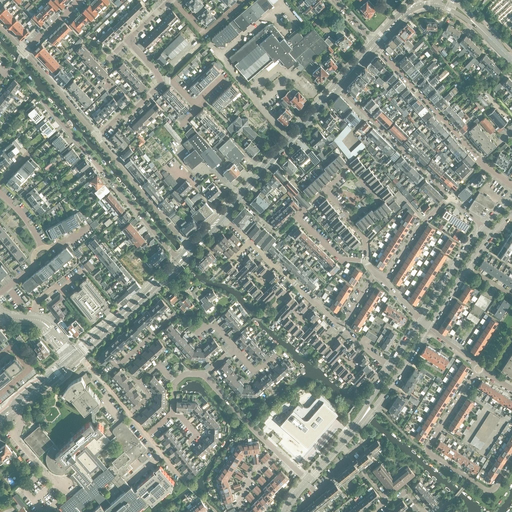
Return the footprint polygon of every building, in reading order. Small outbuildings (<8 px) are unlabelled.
[(59,7),(52,0),(49,0),(47,2),(53,8),(54,10),(55,11),(59,7)] [(65,5),(59,0),(53,0),(52,0),(59,7),(61,9),(65,5)] [(95,0),(94,0),(92,3),(100,11),(102,10),(99,7),(101,5),(95,0)] [(201,0),(197,0),(189,7),(191,9),(193,8),(194,9),(193,10),(195,12),(204,5),(202,3),(203,2),(201,0)] [(256,0),(255,0),(249,6),(259,17),(262,14),(265,10),(256,0)] [(268,0),(256,0),(265,10),(269,7),(270,8),(273,5),(268,0)] [(361,7),(365,12),(363,13),(363,14),(366,17),(367,17),(368,16),(370,16),(372,14),(372,12),(376,8),(368,0),(365,0),(367,2),(361,7)] [(320,1),(311,9),(316,14),(325,6),(320,1)] [(54,10),(53,8),(47,2),(47,3),(44,6),(45,8),(51,14),(54,12),(53,11),(54,10)] [(140,2),(136,6),(142,12),(146,8),(140,2)] [(100,11),(92,3),(88,6),(94,12),(96,10),(98,13),(100,11)] [(201,20),(210,12),(212,11),(206,5),(197,14),(199,16),(200,16),(201,17),(199,18),(201,20)] [(304,11),(306,14),(313,8),(310,5),(304,11)] [(51,14),(45,8),(44,6),(40,10),(47,18),(50,16),(49,15),(51,14)] [(136,6),(132,9),(138,16),(142,12),(136,6)] [(249,6),(241,12),(251,23),(254,20),(255,21),(259,17),(249,6)] [(84,10),(90,16),(92,14),(94,17),(96,15),(88,7),(84,10)] [(132,9),(128,13),(134,19),(138,16),(132,9)] [(7,10),(0,16),(1,18),(1,19),(3,21),(11,13),(7,10)] [(47,18),(40,10),(36,14),(44,22),(43,21),(44,20),(45,20),(47,18)] [(84,10),(80,14),(88,22),(90,21),(88,18),(90,16),(84,10)] [(172,11),(168,15),(174,21),(178,17),(172,11)] [(210,12),(201,20),(204,23),(205,22),(206,23),(205,23),(207,26),(216,19),(210,12)] [(234,19),(243,29),(244,30),(248,27),(247,26),(251,23),(241,12),(234,19)] [(11,13),(3,21),(5,23),(5,22),(7,24),(14,17),(11,13)] [(44,22),(36,14),(35,13),(31,17),(40,26),(44,22)] [(128,13),(125,17),(130,23),(134,19),(128,13)] [(80,14),(77,18),(82,24),(84,22),(87,24),(88,22),(80,14)] [(164,19),(166,20),(171,25),(174,21),(168,15),(164,19)] [(7,24),(7,25),(11,29),(18,21),(19,20),(15,16),(14,17),(7,24)] [(125,17),(120,21),(126,27),(130,23),(125,17)] [(77,18),(73,21),(81,29),(83,28),(81,25),(82,24),(77,18)] [(243,29),(234,19),(230,22),(213,37),(212,40),(217,45),(226,46),(226,42),(227,42),(229,41),(239,33),(239,32),(243,29)] [(166,20),(162,24),(168,30),(172,26),(171,25),(166,20)] [(22,25),(18,21),(11,29),(11,28),(13,30),(12,30),(14,32),(22,25)] [(81,29),(73,21),(69,25),(75,31),(77,29),(80,31),(81,29)] [(120,21),(117,24),(123,31),(126,27),(120,21)] [(426,29),(436,29),(437,22),(427,21),(426,29)] [(60,26),(68,34),(72,30),(64,22),(61,25),(62,25),(61,26),(60,26)] [(407,23),(402,28),(411,37),(414,33),(416,35),(418,34),(415,30),(407,23)] [(117,24),(113,28),(118,33),(117,33),(119,35),(123,31),(117,24)] [(162,24),(158,27),(164,33),(168,30),(162,24)] [(429,31),(421,24),(419,26),(426,34),(429,31)] [(449,36),(455,28),(449,24),(445,30),(443,33),(440,31),(436,39),(434,43),(430,47),(435,53),(439,49),(435,45),(438,40),(439,41),(443,33),(448,37),(449,36)] [(22,25),(14,32),(16,34),(17,34),(18,36),(26,28),(22,25)] [(274,61),(279,57),(282,60),(288,67),(296,60),(300,64),(297,67),(300,71),(304,67),(310,63),(315,57),(316,57),(329,45),(324,40),(314,29),(304,37),(298,31),(296,29),(288,36),(289,38),(289,39),(287,41),(284,38),(274,25),(267,25),(230,58),(235,64),(248,80),(264,66),(266,68),(273,62),(274,61)] [(56,30),(64,37),(68,34),(60,26),(58,28),(58,29),(57,30),(56,30)] [(112,27),(108,31),(114,37),(117,33),(118,33),(113,28),(112,27)] [(158,27),(154,31),(160,37),(164,33),(158,27)] [(18,36),(22,40),(26,36),(28,34),(27,34),(30,32),(26,28),(26,29),(26,28),(18,36)] [(412,47),(416,51),(419,48),(421,50),(424,47),(418,42),(414,45),(408,40),(411,37),(402,28),(397,33),(402,38),(405,41),(412,47)] [(451,46),(453,47),(457,41),(455,40),(456,38),(457,38),(461,32),(455,28),(449,36),(454,40),(453,41),(452,43),(451,46)] [(353,38),(353,37),(350,35),(349,35),(348,37),(344,34),(345,34),(345,33),(345,32),(341,29),(340,29),(337,32),(337,33),(336,34),(337,36),(337,37),(339,38),(336,42),(335,41),(334,43),(338,46),(339,44),(344,49),(352,41),(351,40),(353,38)] [(53,33),(52,33),(60,41),(64,37),(56,30),(54,32),(54,33),(53,34),(53,33)] [(108,31),(104,35),(110,41),(114,37),(108,31)] [(154,31),(150,35),(156,41),(160,37),(154,31)] [(183,34),(189,40),(191,38),(186,32),(183,34)] [(60,41),(52,33),(50,36),(49,38),(56,45),(60,41)] [(172,59),(189,43),(181,34),(160,54),(161,55),(156,59),(162,66),(167,61),(167,60),(170,57),(172,59)] [(408,51),(412,47),(405,41),(402,38),(401,39),(396,34),(393,37),(392,39),(398,45),(400,42),(408,51)] [(110,41),(104,35),(100,39),(106,45),(110,41)] [(150,35),(146,39),(152,45),(156,41),(150,35)] [(324,40),(329,45),(330,46),(334,41),(329,35),(324,40)] [(460,44),(464,48),(471,41),(466,36),(461,41),(459,43),(457,41),(453,47),(452,49),(455,51),(460,44)] [(418,42),(424,47),(427,44),(421,38),(418,42)] [(152,45),(146,39),(142,43),(148,49),(152,45)] [(405,53),(398,45),(392,39),(389,42),(389,43),(394,49),(394,48),(396,46),(401,51),(401,54),(400,55),(401,57),(405,53)] [(467,49),(470,52),(476,46),(471,41),(464,48),(457,55),(459,57),(464,52),(466,50),(466,49),(467,49)] [(401,57),(400,55),(394,49),(389,43),(385,46),(385,47),(390,53),(392,51),(397,55),(394,58),(397,61),(401,57)] [(37,56),(37,55),(45,48),(42,44),(33,52),(37,56)] [(76,51),(80,55),(87,49),(83,45),(76,51)] [(470,52),(469,53),(474,57),(465,66),(468,69),(474,63),(477,60),(475,58),(476,56),(477,56),(482,51),(476,46),(470,52)] [(41,59),(49,52),(45,48),(37,55),(39,57),(38,58),(41,60),(41,59)] [(80,55),(84,59),(89,54),(90,53),(87,49),(80,55)] [(398,63),(402,67),(418,53),(417,52),(416,51),(408,58),(406,56),(398,63)] [(402,67),(406,71),(413,64),(411,62),(417,56),(421,53),(419,51),(417,52),(418,53),(402,67)] [(44,64),(45,63),(52,56),(49,52),(41,59),(43,61),(42,61),(44,64)] [(87,63),(93,58),(89,54),(84,59),(81,61),(85,65),(87,63)] [(478,64),(482,68),(490,60),(485,54),(480,59),(481,61),(478,64)] [(388,77),(391,74),(383,67),(386,63),(378,55),(376,55),(371,61),(384,74),(386,76),(387,75),(388,77)] [(46,65),(48,67),(56,60),(52,56),(45,63),(46,65)] [(321,64),(316,57),(315,57),(326,69),(329,72),(337,65),(339,63),(332,56),(326,61),(325,61),(321,64)] [(315,57),(310,63),(313,66),(314,65),(317,69),(313,73),(317,77),(315,80),(318,83),(329,74),(325,69),(326,69),(315,57)] [(87,63),(90,67),(91,67),(97,61),(93,58),(87,63)] [(56,60),(48,67),(48,68),(49,67),(50,69),(52,71),(57,66),(60,64),(56,60)] [(406,71),(409,74),(422,62),(420,60),(414,65),(413,64),(406,71)] [(422,62),(409,74),(412,78),(420,71),(418,69),(426,62),(424,60),(422,62)] [(487,67),(490,70),(495,65),(490,60),(482,68),(480,69),(482,71),(487,67)] [(94,71),(95,71),(101,65),(97,61),(91,67),(90,67),(89,69),(93,73),(94,71)] [(212,63),(208,67),(216,75),(216,74),(219,74),(218,73),(220,71),(219,70),(223,66),(219,61),(216,63),(216,62),(215,62),(214,62),(213,62),(212,63)] [(384,74),(371,61),(366,66),(376,74),(377,75),(380,72),(383,74),(384,74)] [(413,79),(416,83),(430,70),(436,64),(434,62),(427,68),(429,69),(423,75),(420,72),(413,79)] [(117,69),(121,73),(127,67),(123,63),(117,69)] [(57,66),(61,70),(54,76),(58,81),(66,73),(64,71),(64,72),(61,69),(64,67),(60,64),(57,66)] [(95,71),(98,75),(104,69),(101,65),(95,71)] [(498,72),(501,70),(495,65),(490,70),(489,72),(486,74),(487,76),(492,72),(495,75),(494,77),(496,79),(501,75),(498,72)] [(121,73),(125,77),(131,71),(127,67),(121,73)] [(208,67),(204,70),(212,79),(213,78),(215,77),(214,77),(216,75),(208,67)] [(378,83),(379,83),(382,80),(379,77),(377,79),(375,77),(365,68),(359,74),(366,82),(367,82),(369,84),(372,80),(377,84),(378,83)] [(439,76),(423,90),(427,94),(434,87),(432,85),(434,84),(438,80),(439,80),(441,81),(451,72),(447,68),(439,76)] [(104,69),(98,75),(102,79),(108,73),(104,69)] [(204,70),(200,74),(208,82),(209,82),(211,81),(210,80),(212,79),(204,70)] [(416,83),(420,86),(429,78),(427,76),(431,72),(430,70),(416,83)] [(66,73),(58,81),(63,85),(73,75),(70,71),(67,74),(66,73)] [(125,77),(128,80),(135,75),(131,71),(125,77)] [(379,83),(385,89),(386,89),(390,85),(389,84),(397,76),(393,72),(391,74),(388,77),(385,80),(383,78),(382,80),(379,83)] [(200,74),(196,78),(204,86),(205,86),(207,85),(207,84),(208,82),(200,74)] [(364,85),(366,82),(359,74),(354,79),(363,87),(365,85),(364,85)] [(420,86),(423,90),(439,76),(437,74),(435,76),(431,80),(429,78),(420,86)] [(128,80),(132,84),(138,78),(135,75),(128,80)] [(132,84),(136,88),(142,82),(138,78),(132,84)] [(196,78),(192,82),(200,90),(201,89),(203,88),(204,86),(196,78)] [(383,93),(385,95),(386,96),(402,82),(398,78),(390,85),(392,87),(388,91),(386,89),(385,89),(382,92),(383,93)] [(507,87),(509,88),(511,85),(511,81),(509,78),(504,83),(502,85),(503,86),(504,88),(506,88),(507,87)] [(14,79),(11,84),(17,89),(21,85),(14,79)] [(362,89),(363,87),(354,79),(350,84),(358,91),(361,93),(363,90),(362,89)] [(69,90),(71,92),(80,83),(77,85),(74,81),(68,87),(70,89),(69,90)] [(142,82),(136,88),(140,92),(146,86),(142,82)] [(200,90),(192,82),(188,86),(196,94),(197,93),(199,92),(199,91),(200,90)] [(402,82),(386,96),(388,98),(396,91),(398,93),(406,86),(402,82)] [(427,95),(431,98),(444,86),(447,84),(446,82),(438,89),(437,90),(435,88),(427,95)] [(73,93),(75,95),(81,89),(79,87),(82,85),(80,83),(71,92),(72,93),(73,93)] [(493,89),(496,92),(502,85),(500,83),(493,89)] [(11,84),(8,88),(14,93),(17,89),(11,84)] [(228,87),(236,96),(240,92),(232,84),(230,85),(228,87)] [(356,94),(358,91),(350,84),(347,87),(347,89),(355,97),(357,94),(356,94)] [(431,98),(434,102),(442,95),(440,94),(446,88),(444,86),(431,98)] [(434,102),(438,106),(457,88),(455,86),(443,97),(442,95),(434,102)] [(162,95),(165,99),(174,91),(173,91),(172,89),(171,89),(170,87),(162,95)] [(225,91),(224,91),(232,99),(236,96),(228,87),(226,89),(225,91)] [(394,105),(401,99),(410,91),(407,87),(400,93),(402,95),(396,101),(394,98),(390,101),(394,105)] [(8,88),(4,92),(11,97),(14,93),(8,88)] [(457,88),(438,106),(441,110),(449,103),(447,101),(459,90),(457,88)] [(76,98),(78,100),(85,93),(81,89),(75,95),(77,97),(76,98)] [(165,99),(169,103),(177,95),(176,93),(175,93),(174,91),(165,99)] [(221,94),(220,95),(228,103),(232,99),(224,91),(222,93),(222,92),(221,94)] [(303,103),(306,99),(298,91),(293,96),(288,91),(282,98),(290,105),(292,104),(295,107),(297,106),(299,108),(303,103)] [(364,105),(368,109),(383,93),(382,92),(381,91),(380,93),(381,95),(379,97),(378,96),(374,100),(372,98),(364,105)] [(405,103),(407,101),(414,95),(410,91),(401,99),(403,101),(405,103)] [(4,92),(1,96),(8,101),(11,97),(4,92)] [(80,100),(83,103),(89,97),(85,93),(78,100),(79,101),(80,100)] [(383,93),(368,109),(372,113),(379,105),(380,104),(378,102),(385,95),(383,93)] [(125,94),(121,98),(127,105),(129,103),(128,102),(130,100),(125,94)] [(169,103),(173,107),(181,99),(180,96),(179,97),(177,95),(169,103)] [(217,98),(216,99),(224,107),(228,103),(220,95),(219,97),(218,96),(217,98)] [(406,105),(408,107),(417,98),(414,95),(407,101),(409,103),(406,105)] [(339,96),(332,104),(343,117),(343,118),(352,109),(346,103),(346,102),(340,96),(339,96)] [(89,97),(83,103),(85,105),(84,106),(86,108),(93,101),(89,97)] [(107,100),(109,102),(109,101),(116,109),(118,107),(117,106),(119,104),(117,102),(117,101),(113,98),(111,100),(109,98),(107,100)] [(121,98),(117,101),(117,102),(119,104),(122,108),(125,105),(126,106),(127,105),(121,98)] [(412,106),(414,108),(421,102),(417,98),(408,107),(409,109),(412,106)] [(465,104),(468,107),(474,102),(471,98),(465,104)] [(173,107),(177,111),(185,103),(184,102),(183,100),(183,101),(181,99),(173,107)] [(224,107),(216,99),(215,100),(214,100),(213,102),(212,103),(220,111),(224,107)] [(280,124),(283,127),(284,127),(285,125),(285,124),(286,124),(287,124),(288,123),(288,122),(289,121),(288,120),(293,115),(285,108),(288,105),(284,100),(280,103),(283,106),(281,108),(284,111),(281,113),(278,117),(282,121),(280,124)] [(109,101),(109,102),(105,105),(111,112),(114,109),(114,110),(116,109),(109,101)] [(413,113),(415,115),(424,106),(421,102),(414,108),(416,110),(413,113)] [(156,103),(152,107),(158,113),(162,109),(156,103)] [(185,103),(177,111),(177,112),(179,114),(178,115),(179,117),(182,113),(189,107),(188,106),(187,104),(186,105),(185,103)] [(442,111),(445,114),(454,106),(456,105),(454,103),(451,106),(449,104),(442,111)] [(26,111),(31,117),(39,110),(36,106),(34,104),(26,111)] [(104,104),(100,107),(108,116),(110,115),(109,114),(111,112),(105,105),(104,104)] [(372,114),(376,117),(386,108),(384,106),(383,106),(381,104),(380,105),(379,107),(372,114)] [(419,114),(421,116),(428,110),(424,106),(415,115),(416,116),(419,114)] [(445,114),(449,118),(456,112),(455,112),(458,110),(454,106),(445,114)] [(96,111),(98,113),(104,119),(106,117),(107,118),(108,116),(100,107),(96,111)] [(152,107),(148,111),(154,117),(158,113),(152,107)] [(376,117),(379,121),(389,111),(386,108),(376,117)] [(504,116),(503,117),(496,108),(488,115),(500,128),(507,122),(508,120),(504,116)] [(196,115),(200,120),(207,113),(205,111),(206,111),(204,110),(203,109),(196,115)] [(343,118),(347,123),(356,114),(354,111),(352,109),(343,118)] [(395,112),(383,124),(387,128),(393,121),(391,119),(399,111),(397,109),(395,111),(395,112)] [(39,110),(31,117),(36,123),(44,116),(42,114),(43,114),(39,110)] [(379,121),(383,124),(395,112),(395,111),(394,110),(393,110),(391,113),(389,111),(379,121)] [(428,110),(421,116),(423,118),(420,120),(422,122),(424,120),(425,120),(431,114),(428,110)] [(449,118),(452,122),(463,112),(461,110),(458,113),(458,114),(456,112),(449,118)] [(148,111),(144,114),(150,121),(151,122),(155,118),(154,117),(148,111)] [(452,122),(455,126),(462,119),(460,117),(461,116),(461,117),(464,114),(463,112),(452,122)] [(98,113),(93,117),(96,120),(94,122),(98,126),(102,122),(101,121),(104,119),(98,113)] [(200,120),(204,123),(211,117),(209,115),(207,114),(207,113),(200,120)] [(330,113),(327,117),(334,123),(337,119),(339,117),(334,113),(332,115),(330,113)] [(144,114),(140,118),(146,124),(150,121),(144,114)] [(356,114),(347,123),(351,128),(361,118),(359,116),(356,114)] [(426,126),(427,127),(436,119),(432,115),(425,121),(427,123),(425,125),(426,127),(426,126)] [(239,116),(227,128),(227,129),(233,135),(238,131),(243,131),(252,139),(257,133),(248,125),(248,118),(241,118),(239,116)] [(204,123),(208,127),(214,121),(213,119),(211,117),(204,123)] [(327,122),(323,126),(330,132),(336,125),(334,123),(327,117),(324,120),(327,122)] [(480,122),(490,134),(495,129),(485,117),(480,122)] [(38,124),(43,130),(51,123),(48,119),(47,120),(46,118),(38,124)] [(140,118),(136,122),(143,129),(145,129),(146,128),(146,127),(147,126),(146,124),(140,118)] [(455,126),(459,129),(469,120),(468,118),(465,120),(463,118),(462,119),(455,126)] [(432,129),(439,122),(436,119),(427,127),(430,130),(432,129)] [(469,120),(459,129),(462,133),(469,127),(467,124),(468,124),(471,121),(469,120)] [(208,127),(211,131),(218,125),(217,123),(217,122),(215,121),(214,121),(208,127)] [(366,121),(360,127),(358,130),(361,132),(363,134),(371,126),(366,121)] [(143,129),(136,122),(132,126),(138,132),(139,133),(143,129)] [(167,122),(163,125),(178,144),(183,140),(167,122)] [(432,129),(435,132),(442,126),(439,122),(432,129)] [(51,123),(43,130),(48,137),(56,130),(54,128),(55,127),(51,123)] [(388,129),(392,133),(398,126),(395,123),(388,129)] [(477,123),(466,133),(468,136),(470,134),(473,136),(471,138),(478,147),(480,145),(482,147),(480,149),(485,155),(496,145),(493,141),(492,141),(490,138),(483,130),(480,128),(480,127),(477,123)] [(211,131),(215,135),(222,129),(220,127),(221,126),(219,125),(218,125),(211,131)] [(392,133),(395,136),(402,129),(398,126),(392,133)] [(435,132),(439,136),(446,130),(442,126),(435,132)] [(177,127),(175,129),(183,140),(186,138),(177,127)] [(185,134),(188,139),(197,132),(192,127),(185,134)] [(363,141),(365,143),(377,132),(373,128),(367,134),(369,136),(367,138),(368,140),(367,141),(365,139),(363,141)] [(222,129),(215,135),(219,139),(226,133),(224,131),(224,130),(222,129)] [(318,129),(313,134),(322,145),(325,143),(323,141),(326,139),(318,129)] [(395,136),(398,139),(405,133),(402,129),(395,136)] [(112,140),(114,142),(122,134),(120,132),(121,132),(119,130),(109,139),(111,141),(112,140)] [(446,130),(439,136),(437,138),(440,142),(449,134),(446,130)] [(50,139),(55,145),(64,138),(60,134),(58,132),(50,139)] [(220,151),(221,151),(218,147),(214,151),(215,152),(197,132),(188,139),(196,148),(184,158),(192,168),(200,160),(202,162),(205,163),(207,161),(212,168),(225,156),(220,151)] [(373,139),(375,141),(380,135),(377,132),(365,143),(367,145),(370,141),(373,139)] [(405,133),(398,139),(402,143),(408,136),(405,133)] [(115,145),(117,147),(127,137),(125,135),(124,136),(122,134),(114,142),(116,144),(115,145)] [(322,145),(313,134),(314,136),(309,140),(317,150),(322,145)] [(137,137),(143,143),(145,141),(140,135),(137,137)] [(375,141),(378,145),(384,139),(380,135),(375,141)] [(444,143),(446,145),(453,138),(450,135),(441,143),(443,144),(444,143)] [(127,137),(117,147),(118,149),(119,148),(122,150),(130,143),(127,140),(129,139),(127,137)] [(403,143),(406,147),(413,141),(409,137),(403,143)] [(64,138),(55,145),(61,151),(68,144),(67,142),(64,138)] [(235,159),(237,161),(238,161),(245,155),(235,144),(230,138),(225,142),(222,139),(212,148),(214,150),(218,147),(221,151),(229,159),(233,156),(235,159)] [(259,149),(260,147),(261,147),(261,146),(260,146),(257,143),(256,145),(249,138),(244,143),(246,145),(244,148),(245,148),(244,148),(252,156),(259,149)] [(446,145),(450,148),(457,142),(453,138),(446,145)] [(378,145),(382,148),(388,143),(384,139),(378,145)] [(15,140),(9,145),(15,153),(19,150),(19,149),(21,148),(15,140)] [(338,145),(334,140),(329,144),(333,149),(338,145)] [(406,147),(410,150),(416,144),(413,141),(406,147)] [(451,150),(453,152),(460,146),(457,142),(450,148),(448,150),(449,151),(451,150)] [(383,154),(384,153),(391,146),(388,143),(382,148),(384,150),(381,153),(383,154)] [(499,149),(501,151),(508,145),(506,143),(499,149)] [(410,150),(413,154),(420,148),(416,144),(410,150)] [(2,150),(4,151),(9,158),(9,157),(11,156),(12,156),(15,153),(9,145),(2,150)] [(62,153),(67,159),(75,152),(72,148),(70,146),(62,153)] [(391,146),(384,153),(388,157),(389,155),(390,155),(395,150),(391,146)] [(453,152),(456,156),(457,156),(464,150),(460,146),(453,152)] [(129,147),(120,155),(124,160),(133,151),(129,147)] [(301,147),(292,156),(299,164),(308,156),(315,164),(320,160),(312,151),(307,154),(301,147)] [(413,154),(417,157),(423,151),(420,148),(413,154)] [(457,156),(456,156),(454,157),(456,159),(458,158),(460,160),(467,153),(464,150),(457,156)] [(4,151),(0,154),(0,158),(5,165),(9,161),(8,161),(11,159),(9,157),(9,158),(4,151)] [(321,159),(323,157),(325,156),(321,151),(316,155),(320,160),(321,159)] [(394,161),(400,154),(396,151),(385,162),(387,164),(392,159),(394,161)] [(417,157),(421,161),(427,154),(423,151),(417,157)] [(75,152),(67,159),(72,165),(80,158),(78,156),(79,155),(75,152)] [(492,160),(500,165),(504,158),(505,156),(500,152),(499,154),(497,158),(495,157),(492,160)] [(427,154),(421,161),(424,165),(431,158),(427,154)] [(462,160),(453,168),(457,173),(461,176),(464,179),(473,171),(469,167),(475,162),(468,154),(462,160)] [(340,155),(336,158),(342,165),(346,161),(340,155)] [(393,165),(396,168),(397,169),(406,160),(402,156),(401,156),(395,163),(393,165)] [(505,156),(504,158),(500,165),(505,168),(509,161),(508,160),(509,158),(505,156)] [(124,162),(128,166),(133,162),(133,161),(134,160),(134,159),(133,158),(132,157),(131,157),(130,158),(124,162)] [(350,162),(353,166),(360,161),(361,160),(360,158),(359,159),(357,157),(350,162)] [(28,159),(25,163),(33,170),(38,165),(30,158),(28,160),(28,159)] [(336,158),(332,161),(338,168),(342,165),(336,158)] [(237,161),(235,159),(226,167),(228,169),(224,172),(230,180),(231,180),(232,180),(233,180),(234,178),(235,178),(235,177),(235,176),(234,176),(240,171),(236,167),(237,167),(234,163),(237,161)] [(282,165),(291,174),(297,168),(288,159),(282,165)] [(429,170),(436,163),(432,159),(426,166),(429,170)] [(77,170),(80,173),(83,170),(84,170),(87,168),(86,167),(89,165),(89,164),(88,162),(87,162),(85,160),(78,165),(74,168),(76,171),(77,170)] [(401,167),(403,169),(409,163),(406,160),(397,169),(398,169),(399,169),(401,167)] [(128,166),(131,170),(137,166),(135,164),(136,163),(134,161),(133,161),(133,162),(128,166)] [(243,168),(238,161),(237,161),(234,163),(237,167),(236,167),(240,171),(243,168)] [(332,161),(328,165),(334,172),(338,168),(332,161)] [(353,166),(356,170),(363,165),(360,161),(353,166)] [(21,166),(29,174),(31,176),(34,172),(33,170),(25,163),(21,166)] [(402,174),(404,176),(413,167),(409,163),(403,169),(405,171),(402,174)] [(433,173),(440,167),(436,163),(429,170),(433,173)] [(131,170),(134,174),(140,169),(138,167),(140,166),(139,164),(137,166),(131,170)] [(328,165),(325,168),(332,177),(332,176),(331,175),(334,172),(328,165)] [(360,174),(361,173),(367,169),(366,168),(363,165),(356,170),(360,174)] [(21,166),(18,170),(26,177),(29,174),(21,166)] [(134,174),(137,178),(145,172),(146,171),(142,167),(140,169),(134,174)] [(361,173),(364,177),(372,170),(371,168),(370,169),(368,167),(366,168),(367,169),(361,173)] [(405,177),(408,174),(410,176),(416,170),(413,167),(404,176),(405,177)] [(437,177),(444,171),(440,167),(433,173),(437,177)] [(83,176),(79,179),(80,180),(80,181),(80,182),(82,182),(83,181),(86,178),(85,178),(88,175),(90,178),(96,173),(92,168),(86,173),(83,176)] [(326,170),(322,173),(328,180),(332,177),(325,168),(324,168),(326,170)] [(289,181),(286,178),(277,169),(274,172),(282,181),(306,208),(311,204),(289,181)] [(18,170),(15,173),(23,181),(26,177),(18,170)] [(364,177),(368,181),(375,175),(373,173),(374,172),(372,170),(364,177)] [(411,182),(414,180),(420,173),(416,170),(410,176),(407,179),(411,183),(411,182)] [(145,172),(137,178),(141,182),(146,177),(150,175),(148,173),(147,174),(145,172)] [(439,179),(442,182),(449,176),(445,172),(439,179)] [(15,173),(11,177),(19,184),(23,181),(15,173)] [(322,173),(319,176),(325,183),(328,180),(322,173)] [(418,183),(424,177),(420,174),(420,173),(414,180),(411,182),(413,184),(415,181),(418,183)] [(91,182),(94,185),(101,179),(97,174),(89,181),(90,183),(91,182)] [(179,185),(177,183),(170,174),(165,177),(174,189),(179,185)] [(368,181),(371,185),(378,179),(376,177),(377,176),(376,174),(375,175),(368,181)] [(471,184),(472,186),(475,183),(478,186),(485,179),(480,174),(471,184)] [(273,175),(270,178),(278,185),(284,193),(287,190),(280,182),(273,175)] [(141,183),(145,187),(153,180),(150,176),(147,178),(141,183)] [(319,176),(315,180),(321,186),(325,183),(319,176)] [(371,185),(374,189),(388,177),(387,176),(383,178),(384,180),(381,182),(378,179),(371,185)] [(442,182),(446,185),(452,179),(449,176),(442,182)] [(19,184),(11,177),(8,181),(6,183),(14,190),(19,184)] [(374,189),(378,194),(385,188),(382,185),(386,182),(385,181),(389,178),(388,177),(374,189)] [(270,178),(267,181),(275,188),(278,185),(270,178)] [(90,192),(92,194),(105,183),(101,179),(94,185),(96,188),(90,192)] [(419,185),(423,189),(429,183),(425,179),(419,185)] [(446,185),(449,188),(455,182),(452,179),(446,185)] [(145,187),(148,191),(157,183),(153,180),(145,187)] [(175,198),(177,200),(178,201),(182,198),(181,197),(192,187),(186,180),(175,191),(174,190),(171,193),(174,197),(175,198)] [(315,180),(311,183),(317,190),(321,186),(315,180)] [(267,181),(264,185),(274,195),(276,192),(273,190),(275,188),(267,181)] [(212,182),(207,186),(217,196),(222,192),(212,182)] [(455,182),(449,188),(452,192),(459,185),(455,182)] [(105,183),(92,194),(95,192),(100,198),(109,190),(105,184),(105,183)] [(148,191),(151,195),(160,187),(157,183),(148,191)] [(311,183),(307,186),(313,193),(317,190),(311,183)] [(420,191),(423,195),(424,195),(432,186),(429,183),(423,189),(420,191)] [(151,195),(155,199),(160,194),(159,192),(165,187),(163,185),(160,187),(151,195)] [(274,195),(264,185),(260,189),(267,196),(269,194),(272,197),(274,195)] [(217,196),(207,186),(206,188),(206,189),(203,192),(204,193),(205,194),(206,195),(205,196),(210,201),(211,200),(212,201),(217,196)] [(313,193),(307,186),(303,190),(309,196),(313,193)] [(380,192),(383,196),(391,190),(388,186),(385,188),(378,194),(380,192)] [(423,195),(422,196),(424,198),(425,196),(428,194),(430,196),(436,190),(432,186),(424,195),(423,195)] [(458,195),(464,200),(472,192),(467,186),(458,195)] [(27,197),(31,201),(39,194),(34,188),(26,194),(28,197),(27,197)] [(383,196),(386,200),(394,194),(395,194),(391,190),(383,196)] [(427,198),(431,202),(439,193),(436,190),(430,196),(427,198)] [(479,191),(475,199),(484,205),(490,196),(487,195),(486,196),(479,191)] [(100,200),(104,205),(114,197),(112,195),(113,195),(110,192),(105,197),(104,196),(100,200)] [(261,192),(255,198),(265,207),(266,208),(272,202),(261,192)] [(202,197),(199,193),(191,200),(195,203),(202,197)] [(439,193),(431,202),(433,203),(435,201),(437,203),(443,197),(439,193)] [(31,201),(34,205),(42,198),(39,194),(31,201)] [(160,194),(155,199),(158,203),(163,198),(160,194)] [(394,194),(386,200),(389,203),(397,197),(394,194)] [(193,203),(187,195),(184,199),(187,201),(192,208),(202,220),(206,217),(197,206),(195,205),(193,207),(191,205),(193,203)] [(293,200),(289,203),(289,204),(295,211),(299,207),(296,203),(298,201),(293,196),(291,198),(293,200)] [(104,205),(108,209),(118,200),(115,198),(114,197),(104,205)] [(34,205),(37,208),(45,201),(42,198),(34,205)] [(265,207),(255,198),(251,203),(259,211),(261,212),(265,207)] [(159,204),(162,208),(169,203),(165,199),(159,204)] [(319,205),(323,209),(330,203),(326,199),(319,205)] [(484,205),(475,199),(469,208),(479,214),(484,205)] [(114,210),(114,211),(121,205),(120,204),(120,203),(118,200),(108,209),(107,210),(110,214),(114,210)] [(201,200),(199,202),(209,214),(213,211),(206,202),(204,204),(201,200)] [(45,201),(37,208),(40,212),(42,214),(50,208),(45,201)] [(169,203),(162,208),(166,212),(174,205),(171,201),(169,203)] [(198,205),(197,206),(206,217),(209,214),(199,202),(197,203),(198,205)] [(288,202),(284,206),(291,214),(295,211),(289,204),(289,203),(288,202)] [(392,207),(390,205),(388,206),(385,202),(381,205),(387,212),(387,213),(389,212),(389,211),(391,209),(390,209),(392,208),(392,207)] [(323,209),(326,213),(333,207),(330,203),(323,209)] [(121,205),(114,211),(117,214),(113,217),(115,219),(121,214),(120,213),(125,209),(122,206),(121,205)] [(381,205),(377,208),(383,216),(387,212),(381,205)] [(422,211),(425,213),(431,207),(428,205),(422,211)] [(284,206),(280,209),(288,217),(291,214),(284,206)] [(174,207),(167,213),(170,217),(177,211),(174,207)] [(254,226),(257,222),(260,219),(256,215),(254,216),(244,207),(240,212),(251,222),(250,223),(254,226)] [(333,207),(326,213),(327,214),(326,216),(328,218),(329,216),(336,210),(333,207)] [(202,220),(192,208),(190,209),(193,213),(191,214),(199,223),(202,220)] [(372,210),(371,210),(377,217),(379,219),(383,216),(377,208),(373,211),(372,210)] [(280,209),(276,213),(284,221),(288,217),(280,209)] [(81,213),(87,220),(90,218),(91,217),(85,210),(81,213)] [(328,218),(331,222),(340,214),(336,210),(329,216),(328,218)] [(371,210),(367,213),(373,220),(377,217),(371,210)] [(441,218),(447,222),(452,213),(446,210),(441,218)] [(79,211),(70,216),(75,226),(79,224),(79,223),(82,222),(81,220),(85,218),(79,211)] [(126,211),(117,219),(123,226),(127,222),(126,221),(131,217),(130,216),(129,213),(128,214),(126,211)] [(240,212),(236,216),(251,229),(254,226),(250,223),(251,222),(240,212)] [(406,217),(412,221),(416,216),(409,212),(406,217)] [(276,213),(273,216),(280,224),(284,221),(276,213)] [(367,213),(363,216),(369,223),(373,220),(367,213)] [(448,220),(454,223),(458,217),(452,213),(447,222),(448,220)] [(331,222),(334,226),(341,220),(337,216),(340,214),(331,222)] [(70,216),(65,219),(71,228),(75,226),(70,216)] [(244,230),(247,233),(251,229),(236,216),(233,220),(241,227),(244,230)] [(280,224),(273,216),(267,221),(271,225),(272,224),(276,228),(280,224)] [(363,216),(359,220),(365,227),(369,223),(363,216)] [(402,222),(409,227),(412,221),(406,217),(402,222)] [(456,228),(458,229),(463,221),(458,217),(454,223),(458,226),(456,228)] [(104,223),(107,226),(113,222),(110,218),(104,223)] [(123,229),(126,233),(134,227),(132,225),(132,223),(134,224),(138,221),(135,218),(123,229)] [(193,218),(188,223),(194,230),(199,226),(193,218)] [(65,219),(61,221),(67,231),(71,228),(65,219)] [(98,224),(95,220),(93,221),(90,224),(94,228),(98,224)] [(194,230),(188,223),(185,220),(181,224),(183,227),(180,229),(186,236),(188,236),(194,230)] [(334,226),(337,230),(344,224),(341,220),(334,226)] [(365,227),(359,220),(356,222),(361,229),(365,227)] [(51,224),(53,226),(58,235),(62,233),(57,223),(56,221),(51,224)] [(61,221),(57,223),(62,233),(67,231),(61,221)] [(463,221),(458,229),(461,231),(462,229),(465,231),(469,225),(463,221)] [(248,234),(254,239),(264,228),(257,222),(254,226),(251,229),(247,233),(248,234)] [(399,228),(406,232),(409,227),(402,222),(399,228)] [(337,230),(341,233),(347,227),(344,224),(337,230)] [(428,224),(425,229),(432,234),(435,229),(428,224)] [(53,226),(46,229),(51,239),(53,237),(54,238),(58,235),(53,226)] [(126,233),(130,238),(138,231),(134,227),(126,233)] [(341,233),(344,237),(351,231),(347,227),(341,233)] [(254,239),(260,244),(270,233),(264,228),(254,239)] [(296,239),(296,238),(303,232),(303,231),(299,228),(295,231),(293,229),(288,234),(291,237),(292,235),(296,239)] [(396,233),(402,237),(406,232),(399,228),(396,233)] [(425,229),(422,234),(429,239),(432,234),(425,229)] [(138,231),(130,238),(127,240),(128,241),(131,245),(134,242),(141,236),(138,231)] [(344,237),(347,241),(354,235),(351,231),(344,237)] [(296,238),(300,242),(306,235),(303,232),(296,238)] [(392,238),(399,243),(402,237),(396,233),(393,236),(387,232),(386,234),(390,237),(392,238)] [(0,239),(0,240),(3,244),(10,237),(7,233),(0,239)] [(141,236),(134,242),(138,246),(145,240),(150,236),(148,233),(145,236),(145,238),(143,238),(141,236)] [(270,233),(260,244),(266,250),(278,236),(276,234),(274,237),(270,233)] [(90,246),(93,250),(99,244),(97,242),(100,240),(97,236),(95,234),(92,237),(95,241),(90,246)] [(222,234),(219,237),(227,246),(231,243),(230,243),(233,241),(230,237),(228,239),(222,234)] [(233,234),(230,237),(233,241),(230,243),(231,243),(234,247),(238,251),(240,249),(236,244),(240,241),(233,234)] [(422,234),(419,240),(425,244),(429,239),(422,234)] [(300,242),(304,245),(310,239),(306,235),(300,242)] [(347,241),(351,244),(357,238),(354,235),(347,241)] [(3,244),(6,247),(14,241),(10,237),(3,244)] [(217,242),(215,244),(219,248),(221,246),(224,249),(227,246),(219,237),(216,240),(217,242)] [(449,237),(445,243),(452,248),(456,242),(449,237)] [(357,238),(351,244),(354,248),(361,242),(357,238)] [(392,238),(389,244),(396,248),(399,243),(392,238)] [(304,245),(307,249),(314,242),(310,239),(304,245)] [(419,240),(415,245),(428,253),(429,252),(425,250),(423,248),(425,244),(419,240)] [(6,247),(9,251),(17,245),(14,241),(6,247)] [(268,249),(272,253),(281,243),(280,243),(279,241),(277,244),(275,242),(268,249)] [(272,253),(275,256),(280,251),(278,249),(284,243),(283,241),(280,243),(281,243),(272,253)] [(93,250),(96,253),(105,246),(102,242),(99,245),(99,244),(93,250)] [(306,250),(310,254),(317,246),(314,242),(307,249),(306,250)] [(452,248),(445,243),(442,249),(448,253),(452,248)] [(219,248),(215,244),(212,248),(219,254),(224,249),(221,246),(219,248)] [(389,244),(385,249),(392,253),(396,248),(389,244)] [(9,251),(12,255),(20,249),(17,245),(9,251)] [(69,245),(63,250),(70,259),(73,255),(71,252),(73,250),(69,245)] [(415,245),(412,250),(419,254),(420,253),(421,253),(421,254),(422,255),(423,254),(426,256),(428,253),(415,245)] [(504,245),(500,250),(508,254),(511,249),(504,245)] [(96,253),(99,257),(106,252),(108,250),(105,246),(96,253)] [(166,255),(165,254),(166,254),(165,254),(166,254),(159,246),(157,248),(159,250),(156,252),(162,260),(165,257),(166,256),(166,255)] [(315,256),(321,249),(317,246),(310,254),(313,257),(315,256)] [(83,254),(78,248),(73,252),(78,258),(83,254)] [(12,255),(16,259),(23,253),(20,249),(12,255)] [(275,256),(279,260),(287,251),(285,249),(282,253),(280,251),(275,256)] [(315,256),(318,259),(325,253),(321,249),(315,256)] [(385,249),(382,254),(389,258),(392,253),(385,249)] [(63,250),(59,253),(66,262),(70,259),(63,250)] [(412,250),(409,255),(416,259),(419,254),(412,250)] [(437,256),(444,260),(447,255),(440,251),(439,253),(436,251),(436,252),(432,250),(431,252),(435,254),(437,256)] [(508,254),(500,250),(497,255),(504,260),(508,254)] [(211,252),(209,251),(208,251),(204,255),(205,256),(211,261),(213,264),(218,259),(211,252)] [(279,260),(283,263),(287,258),(285,256),(289,253),(287,251),(279,260)] [(106,252),(99,257),(103,261),(111,254),(110,252),(107,254),(106,252)] [(156,252),(151,256),(157,264),(162,260),(156,252)] [(23,253),(16,259),(19,263),(27,257),(23,253)] [(59,253),(55,256),(62,265),(66,262),(59,253)] [(317,261),(321,264),(328,256),(325,253),(318,259),(317,261)] [(283,263),(286,267),(296,256),(294,254),(289,260),(287,258),(283,263)] [(382,254),(379,259),(385,264),(389,258),(382,254)] [(205,255),(200,260),(208,267),(210,265),(208,264),(210,261),(205,255)] [(245,265),(248,268),(255,262),(248,255),(246,257),(247,259),(246,260),(248,262),(247,263),(245,265)] [(286,267),(290,270),(295,265),(292,263),(298,257),(297,255),(296,256),(286,267)] [(409,255),(406,260),(412,264),(416,259),(409,255)] [(55,256),(51,259),(58,268),(62,265),(55,256)] [(103,262),(107,266),(115,258),(114,256),(111,259),(110,257),(103,262)] [(157,264),(151,256),(146,260),(153,268),(157,264)] [(321,264),(324,268),(332,260),(328,256),(321,264)] [(434,261),(441,265),(444,260),(437,256),(434,261)] [(107,266),(110,269),(116,264),(114,262),(117,260),(115,258),(107,266)] [(51,259),(48,262),(55,271),(58,268),(51,259)] [(385,264),(379,259),(375,265),(382,269),(385,264)] [(84,265),(87,268),(92,264),(89,260),(84,265)] [(208,267),(200,260),(196,264),(203,272),(206,269),(208,267)] [(327,272),(328,271),(336,263),(332,260),(324,268),(327,272)] [(406,260),(402,265),(409,269),(412,264),(406,260)] [(431,266),(438,270),(441,265),(434,261),(432,264),(426,260),(425,262),(429,264),(431,266)] [(479,266),(484,270),(489,263),(484,260),(479,266)] [(48,262),(44,265),(51,274),(55,271),(48,262)] [(255,269),(257,271),(260,267),(258,265),(255,262),(248,268),(252,272),(255,269)] [(260,274),(262,271),(264,269),(264,270),(266,268),(261,262),(258,265),(260,267),(257,271),(260,274)] [(224,269),(230,274),(233,271),(231,268),(233,266),(230,263),(224,269)] [(290,270),(294,273),(302,265),(300,263),(297,267),(295,265),(290,270)] [(336,263),(328,271),(332,275),(340,267),(336,263)] [(484,270),(489,273),(494,266),(489,263),(484,270)] [(87,268),(90,272),(95,267),(92,264),(87,268)] [(113,273),(122,266),(120,264),(118,266),(116,264),(110,269),(108,271),(111,275),(113,273)] [(44,265),(40,269),(47,277),(51,274),(44,265)] [(294,273),(297,277),(304,270),(303,270),(302,272),(300,270),(303,266),(302,265),(294,273)] [(402,265),(399,270),(406,275),(408,272),(414,276),(415,273),(411,271),(409,270),(409,269),(402,265)] [(113,273),(116,277),(122,272),(121,269),(123,267),(122,266),(113,273)] [(233,278),(236,275),(239,271),(233,266),(231,268),(233,271),(230,274),(233,278)] [(428,271),(435,275),(438,270),(431,266),(428,271)] [(489,273),(494,276),(499,269),(494,266),(489,273)] [(236,275),(239,278),(246,270),(243,267),(239,271),(236,275)] [(356,267),(351,274),(358,278),(362,272),(356,267)] [(37,272),(43,280),(45,281),(46,281),(48,280),(49,279),(47,277),(40,269),(37,272)] [(494,276),(499,279),(503,272),(499,269),(494,276)] [(239,278),(242,281),(247,276),(247,277),(250,274),(246,270),(239,278)] [(297,277),(301,280),(309,272),(307,270),(305,272),(304,270),(297,277)] [(399,270),(396,275),(403,280),(406,275),(399,270)] [(422,274),(425,276),(431,280),(435,275),(428,271),(426,273),(423,271),(423,272),(420,270),(418,272),(422,274)] [(116,277),(119,281),(128,273),(127,271),(124,274),(122,272),(116,277)] [(37,272),(33,275),(40,283),(43,280),(37,272)] [(301,280),(305,284),(311,277),(309,279),(307,277),(310,273),(309,272),(301,280)] [(499,279),(504,282),(508,276),(503,272),(499,279)] [(128,273),(119,281),(123,284),(129,279),(127,277),(130,275),(128,273)] [(267,279),(271,282),(274,279),(276,281),(279,278),(273,273),(272,274),(272,275),(270,277),(267,279)] [(358,278),(351,274),(347,280),(354,285),(358,278)] [(33,275),(29,278),(36,286),(40,283),(33,275)] [(305,284),(308,287),(317,278),(318,277),(316,275),(313,279),(311,277),(305,284)] [(403,280),(396,275),(393,281),(399,285),(403,280)] [(241,282),(244,285),(247,282),(249,285),(252,282),(247,277),(247,276),(242,281),(241,282)] [(425,276),(421,280),(428,285),(431,280),(425,276)] [(77,289),(70,295),(92,321),(98,316),(96,313),(101,309),(102,310),(109,305),(87,277),(80,283),(83,286),(78,290),(77,289)] [(29,278),(25,281),(32,289),(36,286),(29,278)] [(132,278),(128,282),(137,292),(141,288),(135,281),(133,284),(131,282),(134,279),(132,278)] [(317,278),(308,287),(312,291),(315,288),(317,290),(319,287),(319,284),(316,282),(319,279),(317,278)] [(270,287),(273,290),(279,284),(276,281),(274,279),(271,282),(273,284),(270,287)] [(421,280),(418,285),(425,290),(428,285),(421,280)] [(32,289),(25,281),(22,284),(28,292),(32,289)] [(127,289),(128,290),(133,295),(137,292),(128,282),(124,285),(125,287),(128,284),(130,286),(127,289)] [(244,285),(249,291),(255,285),(252,282),(249,285),(247,282),(244,285)] [(346,283),(343,288),(349,292),(353,287),(346,283)] [(279,284),(273,290),(277,293),(278,292),(279,290),(282,292),(283,291),(285,293),(287,291),(279,284)] [(249,291),(255,296),(258,293),(255,291),(258,288),(255,285),(249,291)] [(418,285),(415,290),(422,295),(425,290),(418,285)] [(467,285),(463,292),(470,296),(474,289),(467,285)] [(261,297),(264,300),(271,293),(273,290),(270,287),(267,289),(264,293),(260,296),(261,297)] [(376,287),(373,292),(380,296),(383,291),(376,287)] [(258,300),(261,297),(260,296),(264,293),(258,288),(255,291),(258,293),(255,296),(258,300)] [(343,288),(339,293),(346,297),(349,292),(343,288)] [(128,290),(123,295),(124,296),(123,296),(125,297),(126,297),(128,299),(133,295),(128,290)] [(212,300),(217,296),(221,297),(221,293),(217,292),(215,293),(212,290),(206,295),(201,299),(206,307),(213,302),(212,300)] [(271,293),(264,300),(267,303),(274,296),(277,293),(273,290),(271,293)] [(415,290),(412,295),(419,300),(422,295),(415,290)] [(167,298),(172,305),(180,298),(178,297),(179,296),(174,291),(167,298)] [(373,292),(370,297),(377,301),(380,296),(373,292)] [(470,296),(463,292),(459,298),(466,303),(470,296)] [(288,301),(287,303),(290,306),(296,300),(289,293),(287,295),(289,297),(287,298),(289,300),(288,301)] [(339,293),(336,298),(343,302),(346,297),(339,293)] [(66,309),(62,312),(56,305),(64,298),(60,294),(47,304),(60,320),(69,313),(66,309)] [(124,296),(123,295),(120,297),(118,295),(117,295),(114,298),(121,306),(128,299),(126,297),(125,297),(123,296),(124,296)] [(185,295),(178,302),(180,304),(179,305),(180,306),(179,307),(183,312),(186,310),(184,308),(188,305),(191,308),(194,305),(193,303),(187,297),(185,295)] [(419,300),(412,295),(409,300),(416,305),(419,300)] [(370,297),(367,302),(374,306),(377,301),(370,297)] [(336,298),(333,303),(340,307),(343,302),(336,298)] [(162,299),(155,305),(163,314),(166,312),(163,310),(168,306),(162,299)] [(504,299),(500,304),(507,308),(510,303),(504,299)] [(290,306),(293,310),(296,306),(298,308),(301,305),(299,303),(296,300),(290,306)] [(301,305),(298,308),(301,312),(303,309),(306,307),(308,306),(302,300),(299,303),(301,305)] [(464,305),(457,300),(454,305),(461,310),(463,311),(467,314),(468,312),(462,308),(464,305)] [(367,302),(364,307),(371,311),(374,306),(367,302)] [(277,313),(281,316),(288,309),(290,306),(287,303),(284,305),(277,313)] [(340,307),(333,303),(330,308),(337,312),(340,307)] [(393,308),(388,304),(383,311),(386,313),(382,319),(384,321),(393,308)] [(500,304),(497,309),(504,313),(507,308),(500,304)] [(148,310),(147,311),(154,318),(158,314),(160,317),(163,314),(155,305),(148,311),(148,310)] [(454,305),(451,310),(458,315),(461,310),(454,305)] [(281,316),(284,319),(287,316),(288,316),(287,316),(291,312),(293,310),(290,306),(288,309),(281,316)] [(364,307),(361,311),(367,316),(371,311),(364,307)] [(225,318),(226,319),(232,313),(232,314),(234,312),(230,308),(228,309),(220,317),(222,320),(225,318)] [(390,316),(393,318),(398,311),(393,308),(384,321),(386,322),(390,316)] [(501,319),(504,313),(497,309),(494,314),(501,319)] [(451,310),(448,315),(455,320),(458,315),(451,310)] [(147,311),(141,317),(149,326),(152,323),(149,321),(153,317),(154,318),(147,311)] [(308,318),(312,321),(315,318),(317,320),(320,317),(314,311),(312,313),(310,315),(308,318)] [(361,311),(357,316),(364,321),(367,316),(361,311)] [(393,326),(394,327),(397,323),(396,323),(398,321),(403,314),(398,311),(393,318),(396,319),(395,322),(393,326)] [(224,322),(227,325),(235,317),(232,314),(232,313),(226,319),(227,320),(224,322)] [(403,314),(398,321),(403,324),(408,317),(403,314)] [(448,315),(445,320),(451,325),(455,320),(448,315)] [(281,322),(285,325),(288,322),(290,324),(293,321),(288,316),(287,316),(284,319),(281,322)] [(357,316),(354,321),(361,326),(364,321),(357,316)] [(141,317),(134,323),(141,330),(140,329),(144,326),(146,328),(149,326),(141,317)] [(231,325),(233,326),(238,321),(235,317),(227,325),(229,327),(231,325)] [(314,323),(311,326),(314,329),(320,323),(317,320),(315,318),(312,321),(314,323)] [(491,318),(487,324),(494,329),(498,322),(491,318)] [(64,329),(69,335),(71,336),(73,334),(74,336),(75,335),(75,336),(77,336),(78,335),(78,334),(78,333),(83,329),(75,320),(67,327),(61,320),(58,322),(64,329)] [(445,320),(441,325),(448,330),(451,325),(445,320)] [(238,321),(233,326),(234,327),(231,329),(234,332),(242,325),(238,321)] [(285,325),(290,330),(296,324),(293,321),(290,324),(288,322),(285,325)] [(361,326),(354,321),(351,326),(358,331),(361,326)] [(164,329),(167,333),(173,328),(172,327),(175,325),(172,322),(164,329)] [(135,324),(128,329),(136,339),(139,336),(137,334),(141,330),(134,323),(135,324)] [(317,332),(319,330),(320,329),(322,331),(324,330),(326,331),(327,330),(320,323),(314,329),(317,332)] [(290,330),(296,336),(299,332),(297,330),(299,327),(296,324),(290,330)] [(494,329),(487,324),(484,329),(491,334),(494,329)] [(448,330),(441,325),(438,330),(445,335),(448,330)] [(309,328),(312,331),(316,334),(316,335),(317,334),(318,332),(317,332),(314,329),(311,326),(309,327),(309,328)] [(167,333),(171,337),(179,330),(177,327),(174,329),(173,328),(167,333)] [(299,339),(302,336),(305,333),(305,332),(299,327),(297,330),(299,332),(296,336),(299,339)] [(239,342),(240,343),(248,336),(247,334),(245,332),(248,330),(246,328),(239,334),(241,335),(234,341),(237,344),(239,342)] [(302,336),(305,339),(312,331),(309,328),(305,332),(305,333),(302,336)] [(121,335),(128,342),(132,338),(134,341),(136,339),(128,329),(122,335),(121,335)] [(484,329),(481,334),(488,338),(491,334),(484,329)] [(171,337),(174,341),(180,336),(179,335),(181,332),(179,330),(171,337)] [(308,342),(310,341),(316,334),(312,331),(305,339),(308,342)] [(374,342),(377,337),(368,331),(365,336),(374,342)] [(387,335),(393,339),(397,334),(392,331),(388,336),(387,335)] [(310,341),(313,344),(316,340),(318,342),(321,339),(316,335),(316,334),(310,341)] [(488,338),(481,334),(478,339),(484,343),(488,338)] [(43,357),(44,357),(45,356),(46,356),(46,355),(47,354),(49,352),(40,340),(41,339),(38,335),(35,337),(39,342),(34,345),(40,353),(37,355),(40,358),(42,357),(43,357)] [(121,335),(114,341),(122,350),(125,348),(123,345),(127,342),(128,342),(121,335)] [(174,341),(178,345),(186,337),(183,335),(181,337),(180,336),(174,341)] [(383,340),(385,341),(390,345),(393,339),(387,335),(383,340)] [(241,349),(243,347),(249,341),(251,339),(248,336),(240,343),(241,344),(239,346),(241,349)] [(176,346),(179,350),(187,343),(186,342),(188,340),(186,337),(178,345),(176,346)] [(212,343),(211,344),(216,350),(220,347),(213,338),(210,341),(212,343)] [(248,347),(249,349),(255,343),(257,342),(255,340),(256,339),(254,338),(253,338),(251,339),(249,341),(243,347),(245,350),(248,347)] [(157,344),(156,345),(162,351),(166,348),(158,339),(155,342),(157,344)] [(313,344),(318,349),(324,342),(321,339),(318,342),(316,340),(313,344)] [(335,349),(338,352),(344,345),(337,339),(335,341),(337,342),(336,344),(338,346),(337,347),(335,349)] [(478,339),(475,344),(481,348),(484,343),(478,339)] [(107,347),(108,348),(114,354),(114,353),(118,350),(120,352),(122,350),(114,341),(107,347)] [(390,345),(385,341),(381,347),(387,350),(390,345)] [(179,350),(183,354),(193,345),(194,344),(192,342),(191,343),(190,342),(188,344),(187,343),(179,350)] [(318,349),(324,354),(327,351),(325,349),(328,346),(324,342),(318,349)] [(208,343),(205,345),(213,354),(216,350),(211,344),(210,345),(208,343)] [(247,352),(250,354),(258,347),(255,343),(249,349),(250,350),(247,352)] [(153,344),(150,346),(158,355),(162,351),(156,345),(155,346),(153,344)] [(475,344),(470,351),(477,355),(481,348),(475,344)] [(186,358),(188,356),(194,351),(193,350),(194,348),(194,347),(193,345),(183,354),(186,358)] [(205,350),(204,351),(209,357),(213,354),(205,345),(203,347),(204,348),(203,349),(205,350)] [(338,352),(342,355),(345,352),(347,354),(350,350),(348,348),(344,345),(338,352)] [(350,350),(347,354),(350,357),(352,355),(354,352),(354,353),(356,351),(350,345),(348,348),(350,350)] [(421,353),(428,358),(434,350),(426,345),(421,353)] [(150,351),(149,352),(154,358),(158,355),(150,346),(148,349),(150,351)] [(326,358),(327,357),(333,351),(328,346),(325,349),(327,351),(324,354),(327,357),(326,358)] [(255,355),(256,356),(262,351),(258,347),(250,354),(252,357),(255,355)] [(108,348),(101,354),(102,355),(98,358),(103,364),(110,358),(113,360),(116,357),(114,353),(114,354),(108,348)] [(193,359),(198,359),(199,348),(197,348),(197,349),(196,349),(196,351),(194,351),(188,356),(190,359),(192,357),(193,359)] [(199,348),(198,359),(203,359),(205,358),(206,359),(209,357),(204,351),(201,351),(201,349),(201,348),(199,348)] [(333,351),(336,354),(340,357),(341,356),(342,355),(338,352),(335,349),(335,348),(334,350),(333,351)] [(428,358),(436,363),(441,355),(434,350),(428,358)] [(146,351),(143,353),(150,361),(154,358),(149,352),(148,353),(146,351)] [(262,351),(256,356),(257,357),(254,359),(257,362),(265,355),(262,351)] [(326,358),(329,362),(336,354),(333,351),(327,357),(326,358)] [(511,352),(501,369),(509,374),(509,375),(511,377),(511,373),(511,372),(511,352)] [(142,358),(141,359),(147,365),(150,361),(143,353),(140,355),(142,358)] [(329,362),(332,364),(333,365),(337,360),(340,357),(336,354),(329,362)] [(358,362),(362,365),(365,362),(367,364),(367,363),(370,361),(364,355),(362,357),(363,357),(360,359),(358,362)] [(441,355),(436,363),(443,368),(449,359),(441,355)] [(0,385),(0,386),(3,384),(2,383),(5,381),(5,382),(8,379),(7,378),(10,377),(13,375),(12,374),(14,372),(15,373),(16,373),(18,371),(18,370),(20,368),(20,369),(23,367),(23,366),(16,358),(16,357),(0,370),(0,385)] [(138,358),(135,360),(143,368),(147,365),(141,359),(140,360),(138,358)] [(282,365),(281,366),(287,372),(290,368),(293,365),(288,359),(285,362),(283,360),(280,362),(282,365)] [(135,365),(134,366),(139,372),(143,368),(135,360),(133,362),(135,365)] [(331,366),(335,369),(337,366),(340,368),(343,365),(337,360),(333,365),(332,364),(331,366)] [(218,368),(222,372),(228,367),(227,366),(229,364),(227,361),(218,368)] [(364,367),(361,369),(364,373),(370,366),(367,363),(367,364),(365,362),(362,365),(364,367)] [(287,372),(281,366),(280,367),(277,363),(274,366),(275,367),(283,375),(287,372)] [(463,363),(460,367),(466,372),(470,367),(463,363)] [(139,372),(134,366),(133,367),(130,364),(128,367),(135,375),(139,372)] [(335,369),(340,374),(346,368),(343,365),(340,368),(337,366),(335,369)] [(222,372),(225,376),(226,376),(230,372),(230,373),(234,369),(231,366),(229,368),(228,367),(222,372)] [(370,366),(364,373),(367,376),(369,374),(370,373),(372,375),(374,373),(376,375),(378,373),(370,366)] [(275,372),(274,373),(279,379),(283,375),(275,367),(273,369),(275,372)] [(460,367),(456,372),(463,377),(466,372),(460,367)] [(340,374),(346,379),(349,376),(346,374),(349,371),(346,368),(340,374)] [(110,378),(114,382),(120,376),(119,375),(122,372),(120,369),(110,378)] [(359,372),(362,375),(366,378),(367,377),(368,376),(367,376),(364,373),(361,369),(360,370),(359,372)] [(415,369),(412,373),(419,378),(421,379),(425,375),(422,373),(415,369)] [(224,378),(227,382),(235,374),(233,371),(231,374),(230,373),(230,372),(226,376),(225,376),(224,378)] [(270,371),(268,374),(275,382),(279,379),(274,373),(272,374),(270,371)] [(346,379),(349,383),(351,380),(355,376),(354,376),(355,376),(349,371),(346,374),(349,376),(346,379)] [(352,380),(355,383),(362,375),(359,372),(355,376),(354,376),(355,376),(351,380),(349,383),(352,380)] [(456,372),(453,377),(460,382),(463,377),(456,372)] [(85,387),(84,385),(91,379),(86,373),(82,376),(78,378),(75,379),(73,381),(71,382),(69,384),(67,386),(66,388),(63,392),(59,395),(65,402),(72,396),(73,397),(73,398),(76,402),(75,403),(78,406),(79,405),(83,409),(82,410),(84,413),(87,411),(87,412),(88,412),(89,413),(90,413),(91,414),(92,414),(93,414),(93,413),(94,413),(95,413),(96,413),(96,412),(97,412),(97,411),(98,411),(98,410),(98,409),(99,409),(99,408),(99,407),(99,406),(99,405),(99,404),(98,404),(98,403),(97,402),(100,400),(97,397),(96,398),(92,394),(93,393),(91,390),(90,390),(86,386),(85,387)] [(265,373),(262,375),(270,384),(273,380),(275,382),(268,374),(267,374),(268,374),(267,375),(265,373)] [(412,374),(409,379),(415,383),(417,380),(420,382),(421,379),(419,378),(412,373),(412,374)] [(227,382),(231,385),(236,380),(235,379),(238,377),(235,374),(227,382)] [(114,382),(117,386),(127,377),(125,375),(121,378),(120,376),(114,382)] [(262,380),(261,381),(266,387),(270,384),(262,375),(260,378),(262,380)] [(362,375),(355,383),(358,386),(366,378),(362,375)] [(150,384),(151,385),(157,380),(153,376),(145,383),(148,386),(150,384)] [(117,386),(121,390),(127,384),(126,382),(129,380),(127,377),(117,386)] [(453,377),(450,382),(457,387),(460,382),(453,377)] [(231,385),(234,389),(242,382),(240,379),(237,381),(236,380),(231,385)] [(409,379),(406,383),(412,388),(415,383),(409,379)] [(150,388),(152,391),(160,383),(157,380),(151,385),(152,386),(150,388)] [(257,380),(255,382),(262,391),(266,387),(261,381),(259,382),(257,380)] [(478,387),(483,391),(487,384),(482,381),(478,387)] [(121,390),(124,393),(124,394),(132,386),(132,387),(134,385),(131,382),(128,385),(127,384),(121,390)] [(234,389),(237,393),(243,388),(242,386),(244,385),(243,384),(244,384),(242,382),(234,389)] [(254,387),(253,388),(258,394),(262,391),(255,382),(253,384),(253,385),(254,387)] [(450,382),(447,387),(454,392),(457,387),(450,382)] [(157,391),(158,392),(164,387),(160,383),(152,391),(154,393),(155,392),(155,393),(157,391)] [(412,388),(406,383),(402,389),(409,393),(412,388)] [(483,391),(488,394),(492,387),(487,384),(483,391)] [(243,388),(237,393),(242,398),(243,396),(248,396),(248,385),(247,385),(247,386),(246,385),(246,388),(243,388)] [(250,385),(248,385),(248,396),(253,396),(254,395),(256,396),(258,394),(253,388),(251,388),(251,386),(250,386),(250,385)] [(122,395),(126,399),(132,393),(131,392),(134,389),(132,387),(132,386),(124,394),(124,393),(122,395)] [(155,395),(155,397),(166,398),(166,393),(164,391),(166,390),(164,387),(158,392),(158,395),(156,395),(155,395)] [(447,387),(444,392),(451,397),(454,392),(447,387)] [(488,394),(493,397),(497,390),(492,387),(488,394)] [(493,397),(498,400),(502,394),(497,390),(493,397)] [(126,399),(129,403),(139,394),(136,392),(133,394),(132,393),(126,399)] [(444,392),(441,397),(447,402),(451,397),(444,392)] [(331,422),(335,416),(336,416),(338,413),(335,411),(338,408),(320,393),(310,405),(309,405),(309,406),(308,406),(307,406),(307,407),(306,407),(306,406),(305,406),(304,406),(299,402),(298,403),(293,409),(285,418),(283,421),(280,424),(282,425),(282,426),(288,430),(288,431),(293,435),(294,436),(299,440),(299,441),(305,445),(308,448),(310,445),(311,445),(315,439),(316,439),(320,433),(321,433),(325,428),(326,427),(330,422),(331,422)] [(139,394),(129,403),(133,407),(139,401),(138,399),(141,396),(139,394)] [(398,394),(395,399),(404,405),(405,403),(406,403),(409,400),(405,398),(398,394)] [(498,400),(503,403),(507,397),(502,394),(498,400)] [(158,402),(157,402),(163,408),(165,406),(164,404),(165,403),(166,398),(155,397),(155,399),(155,400),(158,400),(158,402)] [(441,397),(437,402),(444,407),(447,402),(441,397)] [(503,403),(508,407),(511,400),(507,397),(503,403)] [(468,398),(464,403),(471,407),(474,402),(468,398)] [(395,399),(392,404),(401,410),(404,405),(395,399)] [(153,401),(152,403),(159,412),(163,408),(157,402),(156,403),(155,402),(154,402),(153,401)] [(192,414),(193,416),(201,408),(198,405),(196,405),(196,402),(192,402),(192,410),(193,412),(192,413),(192,414)] [(437,402),(434,407),(441,411),(444,407),(437,402)] [(151,408),(150,409),(155,415),(159,412),(152,403),(149,406),(151,408)] [(464,403),(461,408),(468,412),(471,407),(464,403)] [(401,410),(392,404),(389,410),(396,414),(395,415),(398,416),(399,415),(398,414),(401,410)] [(434,407),(431,412),(438,416),(441,411),(434,407)] [(147,408),(144,410),(151,418),(155,415),(150,409),(149,410),(147,408)] [(198,416),(198,417),(199,417),(204,412),(201,408),(193,416),(195,418),(198,416)] [(461,408),(458,413),(465,417),(468,412),(461,408)] [(143,415),(142,416),(148,422),(151,418),(144,410),(141,413),(143,415)] [(203,418),(204,420),(210,414),(206,410),(204,412),(199,417),(198,417),(198,418),(200,421),(203,418)] [(431,412),(428,417),(435,421),(438,416),(431,412)] [(205,421),(202,423),(205,425),(213,418),(215,416),(211,413),(210,414),(204,420),(205,421)] [(458,413),(455,418),(461,422),(467,425),(469,422),(463,419),(465,417),(458,413)] [(148,422),(142,416),(141,417),(139,415),(136,417),(144,425),(148,422)] [(428,417),(425,422),(431,426),(435,421),(428,417)] [(210,426),(211,427),(217,422),(213,418),(205,425),(207,427),(208,427),(210,426)] [(455,418),(452,423),(458,427),(461,422),(455,418)] [(159,466),(155,470),(157,472),(155,473),(154,472),(136,487),(137,488),(135,491),(131,486),(130,487),(121,477),(132,467),(129,465),(138,457),(139,456),(142,454),(143,453),(144,452),(147,449),(123,421),(113,429),(112,430),(112,432),(113,433),(116,436),(110,441),(106,436),(101,431),(103,429),(98,423),(95,426),(91,421),(70,439),(71,440),(60,449),(39,425),(24,439),(39,456),(50,447),(51,448),(49,450),(47,453),(46,456),(46,459),(47,463),(48,466),(50,468),(52,470),(55,472),(58,473),(61,473),(65,473),(68,472),(70,470),(72,468),(75,471),(71,475),(72,475),(72,474),(83,487),(59,507),(61,508),(64,511),(135,511),(140,508),(147,502),(146,501),(148,500),(152,505),(169,490),(170,490),(170,491),(171,491),(172,490),(172,489),(170,486),(173,483),(159,466)] [(207,430),(207,432),(218,432),(219,427),(217,426),(219,424),(217,422),(211,427),(211,429),(208,429),(208,430),(207,430)] [(425,422),(422,427),(428,431),(431,426),(425,422)] [(458,427),(452,423),(448,428),(455,432),(458,427)] [(422,427),(418,432),(425,436),(428,431),(422,427)] [(164,437),(165,439),(172,433),(169,429),(159,437),(161,440),(164,437)] [(210,435),(210,437),(216,443),(218,440),(217,439),(218,437),(218,432),(207,432),(207,434),(208,434),(208,435),(210,435)] [(425,436),(418,432),(415,437),(422,441),(425,436)] [(163,443),(165,445),(175,437),(172,433),(165,439),(166,440),(163,443)] [(206,436),(204,438),(212,446),(216,443),(210,437),(209,438),(208,436),(207,437),(206,436)] [(170,445),(172,447),(178,441),(175,437),(165,445),(167,448),(170,445)] [(204,443),(203,444),(208,450),(212,446),(204,438),(202,440),(204,443)] [(378,438),(372,443),(379,451),(383,447),(379,442),(381,441),(378,438)] [(170,451),(171,453),(172,453),(180,447),(182,445),(178,441),(172,447),(173,448),(170,451)] [(436,447),(441,450),(445,444),(440,441),(436,447)] [(199,442),(197,445),(204,453),(208,450),(203,444),(202,445),(199,442)] [(243,444),(238,444),(244,454),(247,454),(247,457),(250,457),(249,453),(248,442),(242,443),(243,444)] [(372,443),(368,447),(377,457),(378,456),(376,453),(379,451),(372,443)] [(13,450),(12,451),(6,444),(2,446),(0,447),(0,463),(0,464),(3,462),(4,463),(11,457),(13,459),(17,456),(13,450)] [(235,448),(232,452),(241,458),(244,460),(246,458),(242,456),(244,454),(238,444),(236,448),(235,448)] [(441,450),(446,454),(450,447),(445,444),(441,450)] [(204,453),(197,445),(194,447),(196,449),(195,451),(200,457),(204,453)] [(446,454),(451,457),(453,453),(454,453),(455,451),(455,450),(457,446),(455,445),(453,449),(450,447),(446,454)] [(175,455),(176,456),(183,451),(180,447),(172,453),(171,453),(170,454),(172,457),(175,455)] [(364,450),(366,452),(370,458),(373,455),(375,458),(377,457),(368,447),(364,450)] [(498,452),(500,454),(507,458),(510,453),(504,449),(502,452),(499,450),(498,452)] [(395,450),(386,457),(389,460),(397,453),(395,450)] [(451,457),(456,460),(460,453),(455,450),(455,451),(454,453),(453,453),(451,457)] [(174,460),(176,463),(186,455),(183,451),(176,456),(177,458),(174,460)] [(232,452),(229,457),(238,463),(241,458),(232,452)] [(366,452),(361,456),(368,463),(372,460),(370,458),(366,452)] [(456,460),(461,463),(466,454),(464,452),(462,455),(460,453),(456,460)] [(142,463),(148,458),(143,453),(138,457),(142,463)] [(461,463),(466,466),(470,460),(470,459),(467,458),(468,455),(466,454),(461,463)] [(500,454),(497,459),(504,463),(507,458),(500,454)] [(181,463),(182,464),(189,459),(186,455),(176,463),(178,465),(181,463)] [(26,465),(22,460),(23,460),(19,456),(16,458),(24,467),(26,465)] [(368,463),(361,456),(356,460),(359,463),(359,462),(363,467),(368,463)] [(229,457),(226,461),(236,467),(238,463),(229,457)] [(466,466),(471,469),(475,463),(473,461),(474,460),(471,458),(470,459),(470,460),(466,466)] [(182,470),(182,471),(192,462),(189,459),(182,464),(184,466),(179,469),(181,472),(182,470)] [(497,459),(494,463),(501,468),(504,463),(497,459)] [(226,461),(223,465),(233,471),(236,467),(226,461)] [(188,471),(189,472),(196,466),(192,462),(182,471),(184,473),(188,471)] [(353,462),(349,466),(355,474),(360,470),(353,462)] [(493,465),(491,468),(498,473),(501,468),(494,463),(492,462),(490,464),(493,465)] [(393,488),(393,487),(394,486),(397,489),(415,475),(408,466),(400,473),(399,472),(397,473),(398,474),(396,476),(396,475),(391,475),(389,474),(390,473),(388,471),(387,472),(381,463),(373,470),(387,488),(390,486),(391,487),(391,488),(391,489),(391,490),(392,490),(393,490),(393,489),(393,488)] [(475,463),(471,469),(476,473),(480,466),(475,463)] [(223,465),(221,469),(230,475),(233,471),(223,465)] [(196,466),(189,472),(190,474),(187,476),(189,479),(199,471),(196,466)] [(349,466),(345,469),(351,477),(355,474),(349,466)] [(491,468),(488,473),(494,478),(498,473),(491,468)] [(218,474),(215,478),(216,478),(227,480),(229,477),(232,479),(233,477),(230,475),(221,469),(218,474)] [(345,469),(340,473),(347,481),(351,477),(345,469)] [(494,478),(488,473),(481,469),(479,472),(486,476),(485,478),(491,483),(494,478)] [(281,470),(277,474),(285,482),(289,478),(281,470)] [(347,481),(340,473),(336,477),(342,484),(347,481)] [(277,474),(274,478),(282,486),(285,482),(277,474)] [(218,488),(229,485),(233,484),(232,481),(228,482),(227,480),(216,478),(218,482),(217,483),(218,488)] [(274,478),(270,481),(278,489),(282,486),(274,478)] [(411,485),(416,491),(423,484),(420,480),(415,484),(414,482),(411,485)] [(270,481),(267,485),(275,493),(278,489),(270,481)] [(335,483),(331,487),(337,494),(342,491),(335,483)] [(415,495),(416,497),(427,489),(423,484),(416,491),(418,493),(415,495)] [(218,488),(220,493),(230,490),(229,485),(218,488)] [(267,485),(263,489),(274,499),(271,497),(275,493),(267,485)] [(331,487),(327,491),(333,498),(337,494),(331,487)] [(373,488),(369,492),(375,499),(379,496),(373,488)] [(265,492),(262,495),(270,503),(274,499),(263,489),(265,492)] [(421,497),(423,499),(430,493),(427,489),(416,497),(418,499),(421,497)] [(220,493),(221,498),(232,494),(230,490),(220,493)] [(327,491),(322,494),(331,504),(332,503),(330,500),(333,498),(327,491)] [(369,492),(364,495),(371,503),(375,499),(369,492)] [(421,504),(423,506),(434,497),(430,493),(423,499),(425,501),(421,504)] [(225,502),(226,507),(232,503),(231,500),(234,499),(232,494),(221,498),(223,503),(225,502)] [(322,494),(318,497),(324,505),(327,503),(329,505),(331,504),(322,494)] [(262,495),(258,499),(267,507),(270,503),(262,495)] [(364,495),(360,499),(367,506),(371,503),(364,495)] [(318,497),(314,501),(322,511),(324,510),(322,507),(324,505),(318,497)] [(434,497),(423,506),(425,508),(428,505),(430,507),(437,501),(434,497)] [(258,499),(255,502),(263,510),(267,507),(258,499)] [(360,499),(356,502),(362,510),(367,506),(360,499)] [(201,500),(197,503),(203,511),(205,511),(208,508),(201,500)] [(402,500),(398,504),(404,511),(407,511),(406,510),(409,508),(402,500)] [(314,501),(310,504),(316,511),(319,510),(320,511),(321,511),(322,511),(314,501)] [(251,506),(257,511),(262,511),(264,511),(263,510),(255,502),(251,506)] [(352,506),(353,508),(357,511),(359,511),(362,510),(356,502),(352,506)] [(203,511),(197,503),(193,506),(197,511),(203,511)] [(455,503),(449,508),(452,511),(461,511),(460,511),(459,511),(456,508),(457,506),(455,503)]
